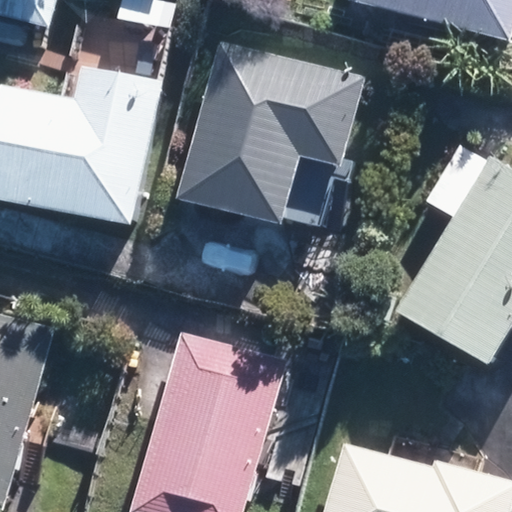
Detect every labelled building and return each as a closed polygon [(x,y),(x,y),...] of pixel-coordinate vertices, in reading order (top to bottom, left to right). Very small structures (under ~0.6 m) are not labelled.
[(0,0),(0,13),(60,31),(68,0),(0,0)] [(511,0),(358,0),(511,39),(511,0)] [(182,32),(85,15),(71,95),(20,85),(0,194),(0,197),(147,224),(182,32)] [(361,170),(384,71),(230,36),(194,199),(307,224),(321,161),(361,170)] [(510,363),(511,358),(511,164),(473,144),(441,205),(463,217),(413,311),(510,363)] [(71,320),(0,304),(0,497),(30,505),(71,320)] [(320,445),(346,340),(295,327),(285,369),(186,345),(145,511),(260,511),(280,435),(320,445)] [(511,511),(511,470),(351,443),(339,511),(511,511)]
